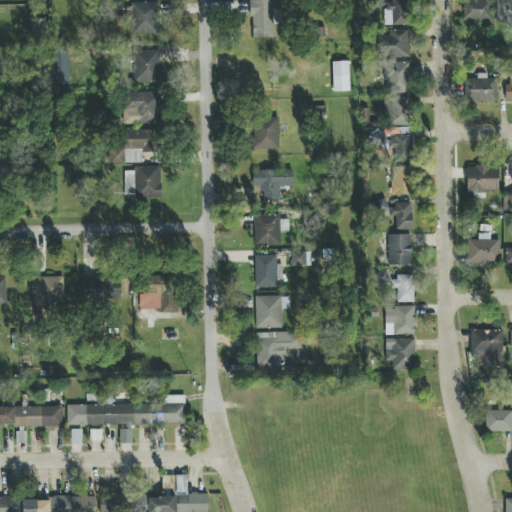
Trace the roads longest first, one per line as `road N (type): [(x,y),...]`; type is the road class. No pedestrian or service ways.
road 1 (residential): [(207,0),(214,394),(245,511)]
road 2 (residential): [(442,0),(449,297),(478,511)]
road 3 (residential): [(227,458),(0,461)]
road 4 (residential): [(210,229),(0,232)]
